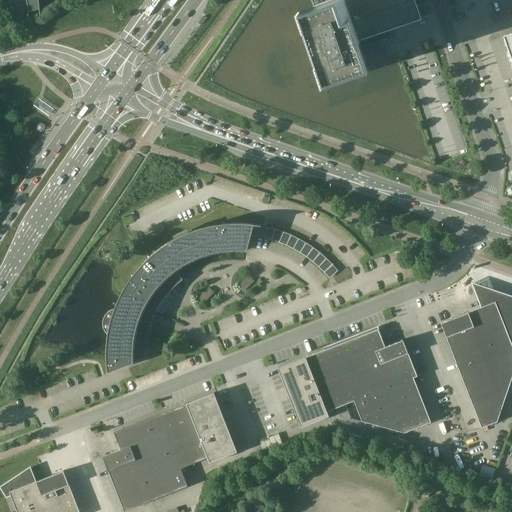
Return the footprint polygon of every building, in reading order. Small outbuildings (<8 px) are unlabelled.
[(25,0),(28,8),(27,20),(28,20),(28,13),(39,10),(40,17),(41,17),(38,0),(25,0)] [(357,42),(359,41),(422,19),(414,0),(341,0),(300,14),(324,83),(366,69),(357,42)] [(503,37),(504,39),(504,38),(511,61),(511,33),(503,37)] [(261,225),(249,224),(244,223),(240,223),(235,223),(231,223),(226,224),(222,224),(217,225),(213,225),(209,226),(204,227),(200,229),(196,230),(191,231),(187,233),(183,235),(179,237),(175,239),(171,241),(167,243),(164,246),(160,249),(156,251),(153,254),(150,257),(146,260),(143,263),(140,267),(137,270),(134,273),(132,277),(129,281),(127,284),(124,288),(122,292),(120,296),(118,300),(116,304),(115,308),(113,313),(112,313),(110,313),(109,313),(108,313),(107,313),(105,314),(104,315),(103,316),(102,317),(101,318),(101,319),(100,320),(100,321),(100,323),(100,324),(100,325),(100,327),(100,328),(101,329),(101,330),(102,331),(103,332),(104,333),(105,334),(107,335),(108,335),(107,339),(107,343),(107,348),(106,352),(106,356),(107,360),(107,364),(107,369),(108,373),(134,362),(134,355),(133,346),(134,344),(134,338),(135,333),(136,331),(137,326),(137,324),(139,319),(140,318),(150,322),(152,316),(154,312),(158,305),(161,300),(165,295),(172,288),(177,283),(183,279),(175,270),(181,267),(182,266),(188,263),(193,260),(194,259),(200,257),(207,255),(212,253),(213,253),(219,252),(225,251),(227,251),(233,250),(239,250),(247,250),(248,244),(248,236),(251,236),(254,225),(261,226),(261,225)] [(267,227),(264,239),(268,240),(272,241),(276,242),(280,244),(284,245),(288,247),(292,249),(296,251),(300,253),(303,256),(307,258),(310,261),(314,263),(317,266),(320,269),(323,272),(326,275),(329,279),(338,271),(336,267),(332,264),(329,261),(326,258),(323,255),(319,252),(316,249),(312,246),(308,244),(304,242),(300,239),(296,237),(292,235),(288,233),(284,232),(280,230),(275,229),(271,228),(267,227)] [(497,422),(511,377),(511,298),(472,285),(481,307),(441,323),(481,428),(497,422)] [(305,357),(328,416),(329,416),(327,412),(354,401),(362,421),(404,433),(431,423),(414,378),(417,376),(403,340),(385,347),(378,329),(305,357)] [(328,416),(305,357),(278,368),(301,427),(328,416)] [(214,393),(187,403),(210,463),(237,452),(214,393)] [(209,463),(210,463),(187,403),(114,432),(121,450),(115,452),(103,457),(124,511),(188,486),(181,469),(207,458),(209,463)] [(268,438),(258,442),(262,452),(272,448),(283,443),(278,433),(268,438)] [(17,511),(48,511),(44,500),(30,505),(27,496),(40,491),(37,481),(33,473),(31,468),(0,488),(7,498),(11,496),(17,511)] [(37,481),(40,491),(27,496),(30,505),(44,500),(48,511),(79,511),(64,471),(37,481)]
